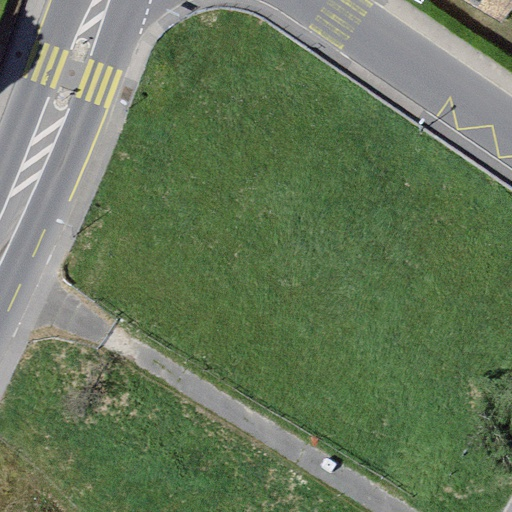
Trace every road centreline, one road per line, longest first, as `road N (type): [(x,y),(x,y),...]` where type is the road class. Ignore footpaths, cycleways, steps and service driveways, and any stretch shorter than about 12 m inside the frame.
road 1 (secondary): [(0,263),(100,0)]
road 2 (unclassified): [(320,0),(511,127)]
